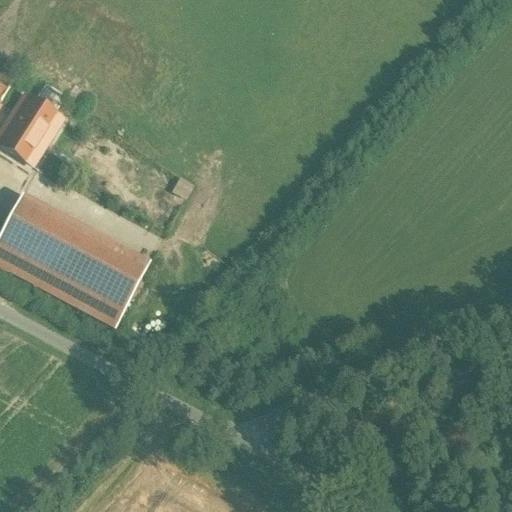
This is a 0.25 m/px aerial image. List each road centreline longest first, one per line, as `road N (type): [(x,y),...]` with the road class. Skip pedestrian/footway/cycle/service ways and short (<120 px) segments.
road 1 (unclassified): [(511,315),(240,439)]
road 2 (unclassified): [(240,439),(0,311)]
road 3 (unclassified): [(376,511),(240,439)]
